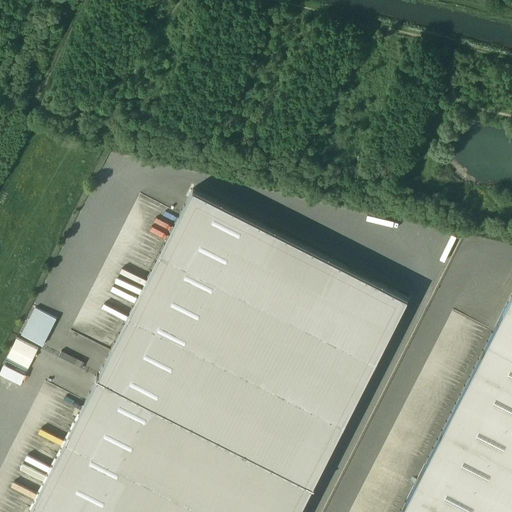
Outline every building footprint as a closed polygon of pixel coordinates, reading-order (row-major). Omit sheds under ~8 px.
[(298,511),(408,296),(193,187),(28,511),(298,511)] [(511,511),(511,292),(399,511),(511,511)] [(35,305),(21,334),(44,345),(57,316),(35,305)] [(23,382),(38,345),(15,336),(0,372),(23,382)] [(81,364),(83,358),(61,351),(59,357),(81,364)]
